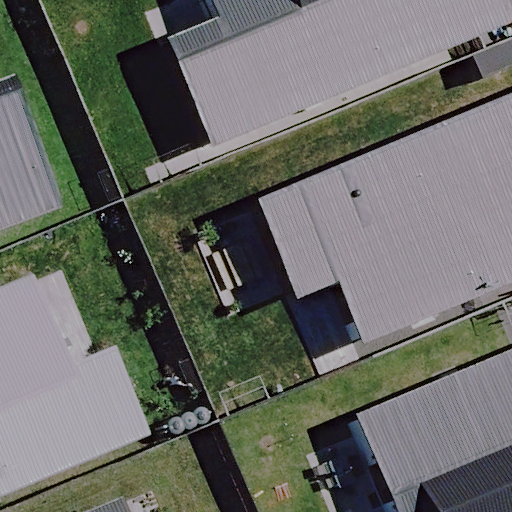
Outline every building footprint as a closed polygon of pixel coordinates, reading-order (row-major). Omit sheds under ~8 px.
[(202,0),(212,24),(163,45),(208,149),(504,23),(493,0),(202,0)] [(0,233),(55,212),(6,87),(0,89),(0,233)] [(329,287),(357,351),(511,284),(511,100),(255,210),(295,301),(329,287)] [(0,495),(142,437),(107,353),(62,372),(26,286),(0,296),(0,495)] [(511,511),(511,356),(349,422),(386,511),(424,511),(427,511),(511,511)]
